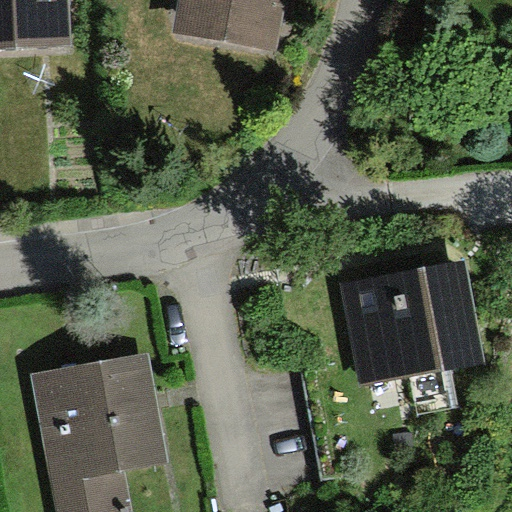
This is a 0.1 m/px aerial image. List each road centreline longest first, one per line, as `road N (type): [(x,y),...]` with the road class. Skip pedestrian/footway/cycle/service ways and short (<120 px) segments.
road 1 (residential): [(189,225),(248,511)]
road 2 (residential): [(312,191),(307,129),(356,0)]
road 3 (residential): [(312,191),(511,184)]
road 4 (residential): [(0,257),(189,225)]
road 5 (residential): [(189,225),(312,191)]
